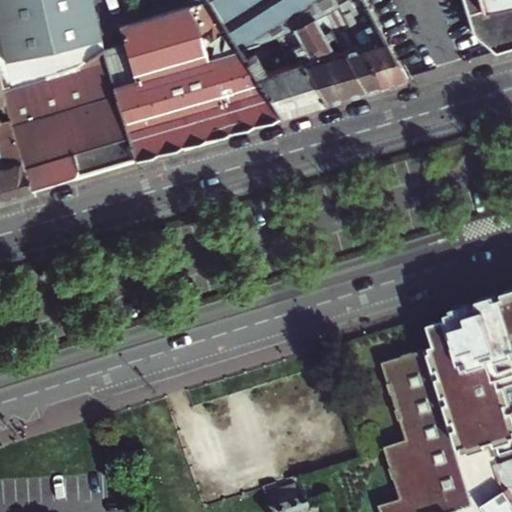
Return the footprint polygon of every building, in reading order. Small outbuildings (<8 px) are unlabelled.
[(0,0),(0,87),(0,89),(77,71),(82,62),(102,50),(90,0),(0,0)] [(102,52),(135,157),(281,114),(246,56),(240,46),(212,0),(194,0),(196,3),(117,28),(122,46),(102,52)] [(354,31),(345,13),(342,9),(348,5),(346,1),(340,3),(337,0),(212,0),(240,46),(272,31),(273,32),(280,29),(284,39),(290,37),(303,60),(324,101),(382,84),(354,31)] [(382,84),(406,77),(364,0),(346,0),(346,1),(348,5),(342,9),(345,13),(351,11),(359,28),(354,31),(382,84)] [(511,0),(463,0),(472,31),(494,49),(483,10),(504,4),(511,31),(511,0)] [(483,10),(494,49),(495,51),(511,46),(511,31),(504,4),(483,10)] [(0,89),(8,113),(31,188),(135,157),(102,52),(102,50),(82,62),(77,71),(0,89)] [(262,50),(246,56),(281,114),(324,101),(303,60),(272,69),(262,50)] [(0,196),(31,188),(8,113),(0,114),(0,196)] [(511,293),(453,312),(455,316),(434,323),(440,343),(385,361),(410,439),(386,445),(402,498),(392,501),(395,511),(511,511),(511,502),(502,486),(497,490),(491,467),(495,466),(495,462),(511,456),(511,437),(510,432),(511,431),(511,409),(511,405),(511,404),(511,293)]
